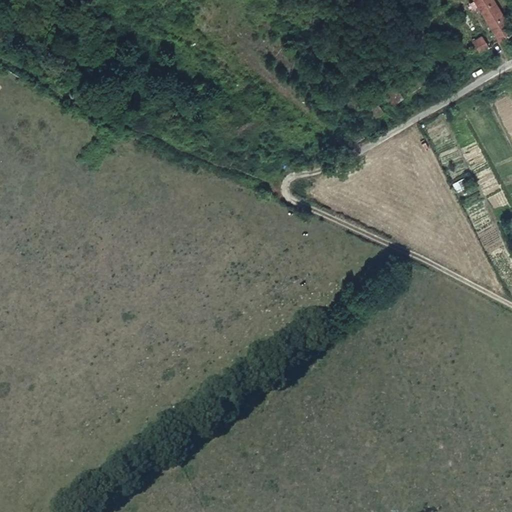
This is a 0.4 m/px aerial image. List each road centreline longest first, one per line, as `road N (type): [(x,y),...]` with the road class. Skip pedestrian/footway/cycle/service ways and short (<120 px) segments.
road 1 (track): [(511,61),(397,128),(397,182),(428,260),(80,109),(0,52)]
road 2 (track): [(397,128),(348,150),(216,25),(215,0)]
